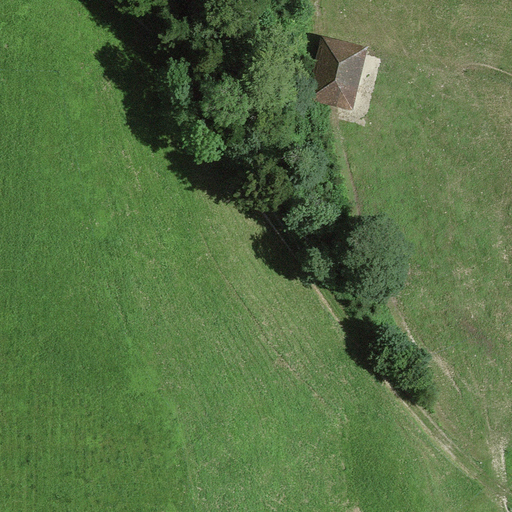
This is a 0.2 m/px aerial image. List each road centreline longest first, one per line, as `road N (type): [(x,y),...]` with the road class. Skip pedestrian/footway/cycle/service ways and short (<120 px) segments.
road 1 (track): [(313,0),(310,94),(331,112),(387,293),(466,419),(475,472)]
road 2 (track): [(391,379),(197,69),(143,0)]
road 3 (track): [(391,379),(486,484),(511,501)]
